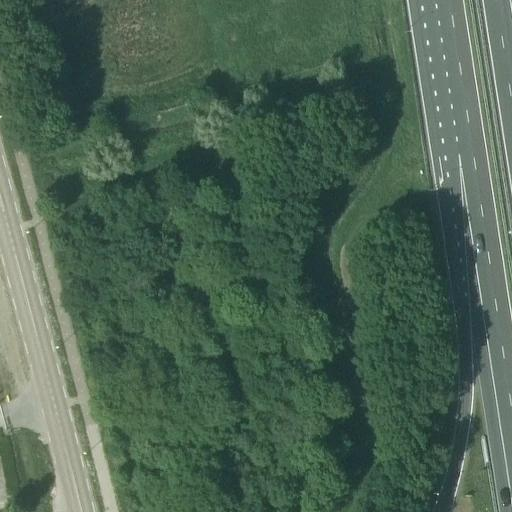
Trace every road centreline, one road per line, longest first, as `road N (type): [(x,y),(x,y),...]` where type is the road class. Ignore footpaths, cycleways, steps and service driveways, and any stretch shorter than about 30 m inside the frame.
road 1 (motorway): [(441,0),(490,320)]
road 2 (tertiary): [(74,511),(0,216)]
road 3 (unknown): [(455,88),(446,203),(457,294)]
road 4 (motorway): [(490,320),(442,511)]
road 5 (motorway): [(490,320),(511,459)]
